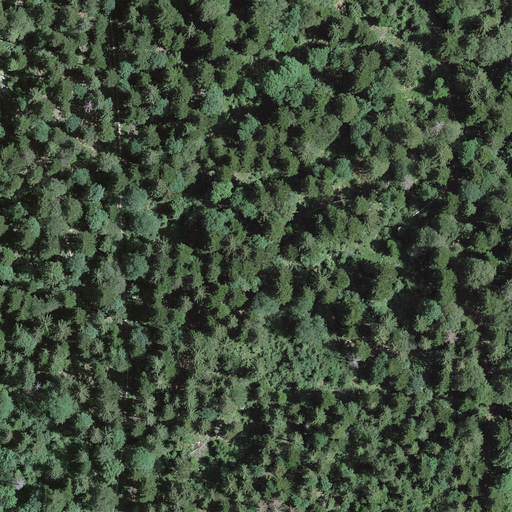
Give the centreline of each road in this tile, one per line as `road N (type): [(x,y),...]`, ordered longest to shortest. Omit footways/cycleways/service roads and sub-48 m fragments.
road 1 (track): [(487,511),(491,383),(461,255),(450,69),(433,0)]
road 2 (track): [(105,0),(136,332),(115,511)]
